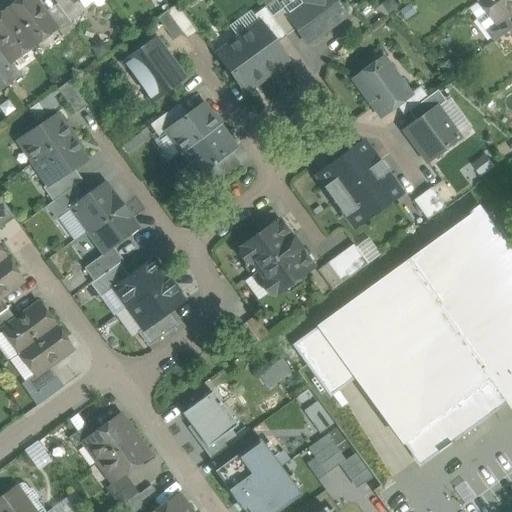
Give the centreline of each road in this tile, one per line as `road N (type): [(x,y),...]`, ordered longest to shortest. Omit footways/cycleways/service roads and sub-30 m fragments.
road 1 (residential): [(124,386),(193,336),(207,314),(206,278),(184,248)]
road 2 (residential): [(20,244),(114,372)]
road 3 (residential): [(124,386),(217,511)]
road 4 (residential): [(184,248),(94,129)]
road 5 (residential): [(0,454),(114,372)]
road 6 (residential): [(343,126),(312,86),(249,133)]
road 7 (residential): [(280,175),(184,248)]
